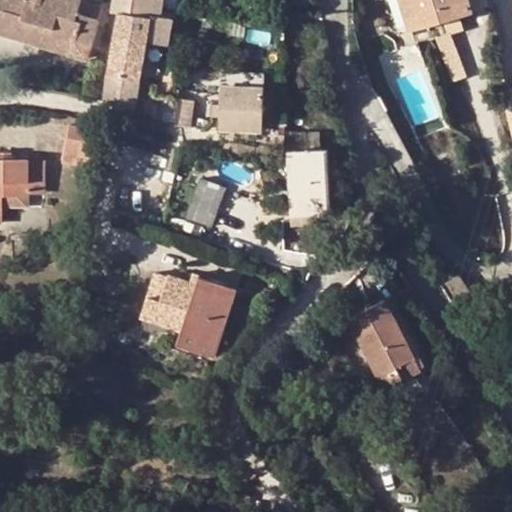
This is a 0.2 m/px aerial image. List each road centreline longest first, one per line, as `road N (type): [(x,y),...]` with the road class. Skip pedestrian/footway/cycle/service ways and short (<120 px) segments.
road 1 (residential): [(264,466),(238,407),(241,380),(253,355),(350,261),(378,198),(336,70),(332,0)]
road 2 (unknown): [(173,250),(121,233),(99,212),(108,117),(46,89),(0,85)]
